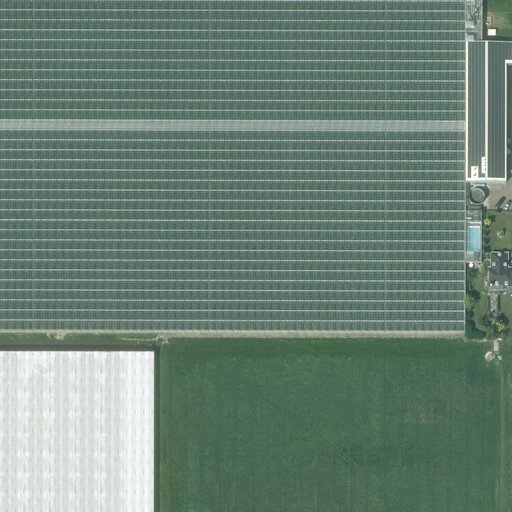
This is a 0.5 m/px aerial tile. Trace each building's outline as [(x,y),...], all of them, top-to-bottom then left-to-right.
[(0,0),(0,332),(169,333),(464,334),(464,264),(480,264),(480,213),(464,213),(465,184),(465,44),(481,44),(480,0),(0,0)] [(511,43),(481,44),(465,44),(465,184),(505,184),(505,157),(509,153),(505,149),(505,66),(511,65),(511,43)] [(501,287),(509,287),(509,269),(506,269),(506,254),(490,254),(490,269),(488,269),(488,287),(490,287),(490,290),(501,290),(501,287)] [(0,511),(153,511),(154,354),(0,353),(0,511)] [(456,511),(456,380),(392,380),(392,511),(456,511)]
